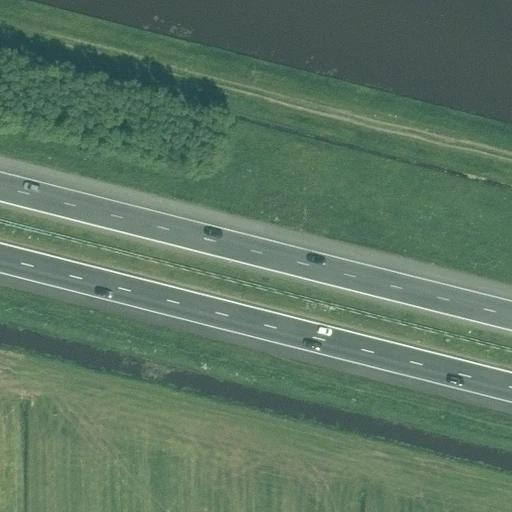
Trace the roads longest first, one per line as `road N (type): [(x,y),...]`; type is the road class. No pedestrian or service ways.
road 1 (motorway): [(0,253),(511,384)]
road 2 (motorway): [(511,311),(0,181)]
